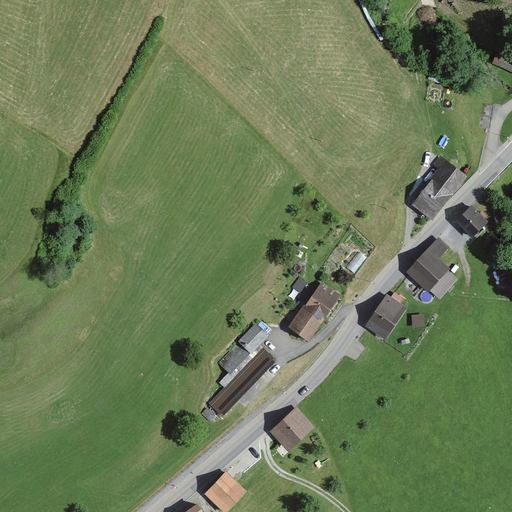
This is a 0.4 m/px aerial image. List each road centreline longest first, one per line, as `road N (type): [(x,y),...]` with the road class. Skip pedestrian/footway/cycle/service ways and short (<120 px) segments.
road 1 (tertiary): [(161,511),(308,380),(376,291),(511,148)]
road 2 (track): [(346,511),(281,473),(264,452),(262,421)]
